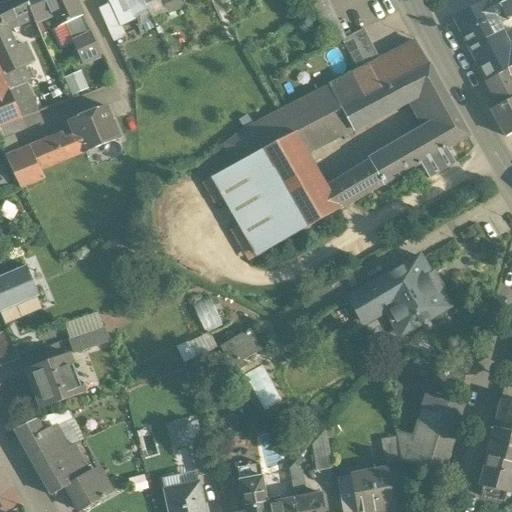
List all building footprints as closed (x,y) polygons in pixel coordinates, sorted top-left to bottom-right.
[(19,0),(10,5),(0,8),(0,63),(4,74),(1,75),(8,93),(25,86),(29,84),(21,66),(30,61),(22,43),(14,46),(7,31),(33,21),(25,0),(19,0)] [(73,0),(25,0),(33,21),(34,23),(48,17),(53,30),(67,24),(75,42),(90,35),(73,0)] [(140,0),(108,0),(106,1),(121,28),(136,21),(139,27),(151,22),(145,8),(140,0)] [(159,5),(156,0),(140,0),(145,8),(159,5)] [(179,9),(175,0),(160,0),(167,14),(179,9)] [(342,41),(323,0),(308,0),(329,48),(340,42),(342,41)] [(511,0),(509,0),(499,5),(495,0),(493,0),(452,20),(485,84),(511,69),(511,53),(508,46),(495,22),(505,17),(507,21),(511,18),(511,0)] [(342,41),(340,42),(356,74),(378,63),(361,32),(342,41)] [(75,43),(47,53),(57,74),(99,54),(90,35),(75,42),(75,43)] [(356,74),(242,133),(224,148),(235,167),(213,179),(258,257),(303,232),(326,218),(338,211),(327,191),(306,155),(423,94),(440,124),(454,115),(428,66),(415,44),(378,63),(356,74)] [(511,69),(485,84),(498,108),(490,112),(504,137),(511,133),(511,69)] [(0,129),(20,120),(8,93),(1,75),(0,73),(0,129)] [(25,86),(8,93),(20,120),(37,114),(25,86)] [(105,108),(70,123),(75,137),(64,142),(71,159),(118,139),(105,108)] [(440,124),(327,191),(338,211),(419,165),(428,180),(454,165),(446,150),(467,138),(454,115),(440,124)] [(20,120),(0,129),(0,140),(24,130),(20,120)] [(63,139),(6,162),(20,191),(43,182),(39,172),(71,159),(64,142),(63,139)] [(326,218),(303,232),(309,242),(332,229),(326,218)] [(18,249),(2,256),(6,266),(22,259),(18,249)] [(418,258),(345,302),(346,303),(359,324),(384,309),(400,336),(447,308),(418,258)] [(26,268),(0,278),(0,314),(39,298),(26,268)] [(334,283),(300,304),(312,324),(346,303),(345,302),(334,283)] [(213,347),(206,332),(221,325),(208,297),(190,305),(204,336),(185,344),(191,356),(213,347)] [(215,345),(230,372),(244,364),(241,358),(264,345),(252,324),(215,345)] [(101,330),(69,342),(74,355),(106,343),(101,330)] [(7,332),(0,334),(0,368),(19,361),(7,332)] [(68,356),(26,371),(41,410),(82,395),(68,356)] [(463,407),(432,398),(420,440),(395,433),(396,440),(400,464),(443,478),(463,407)] [(511,404),(501,402),(494,430),(511,434),(511,404)] [(63,416),(37,421),(43,432),(52,427),(65,420),(63,416)] [(62,452),(56,439),(58,438),(52,427),(43,432),(37,421),(14,432),(45,488),(50,498),(67,489),(88,477),(71,447),(62,452)] [(511,434),(494,430),(486,458),(511,464),(511,434)] [(201,438),(186,442),(195,479),(211,475),(201,438)] [(396,440),(381,442),(385,466),(400,464),(396,440)] [(511,485),(511,464),(486,458),(479,486),(482,487),(505,493),(510,494),(511,485)] [(294,511),(293,501),(266,506),(264,500),(266,500),(260,465),(236,469),(244,511),(294,511)] [(386,472),(336,480),(341,511),(385,511),(392,511),(386,472)] [(88,477),(67,489),(79,511),(81,511),(112,496),(105,484),(94,490),(88,477)] [(202,511),(196,485),(163,493),(166,511),(202,511)] [(505,493),(482,487),(480,498),(502,503),(505,493)] [(323,511),(321,496),(293,501),(294,511),(323,511)]
